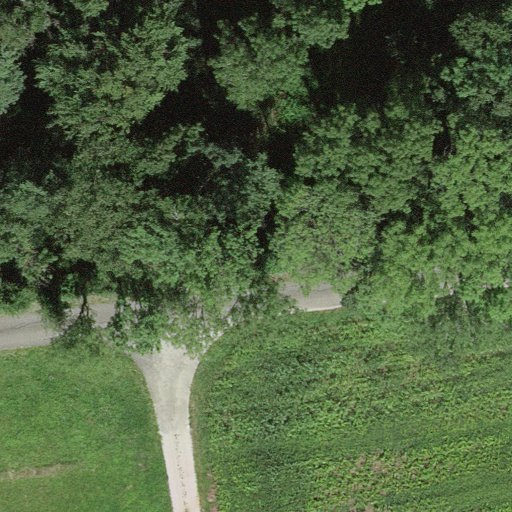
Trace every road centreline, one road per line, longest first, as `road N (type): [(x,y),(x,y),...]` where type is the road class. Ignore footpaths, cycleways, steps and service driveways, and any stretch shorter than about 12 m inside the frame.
road 1 (unclassified): [(0,337),(180,328),(511,274)]
road 2 (track): [(180,328),(202,511)]
